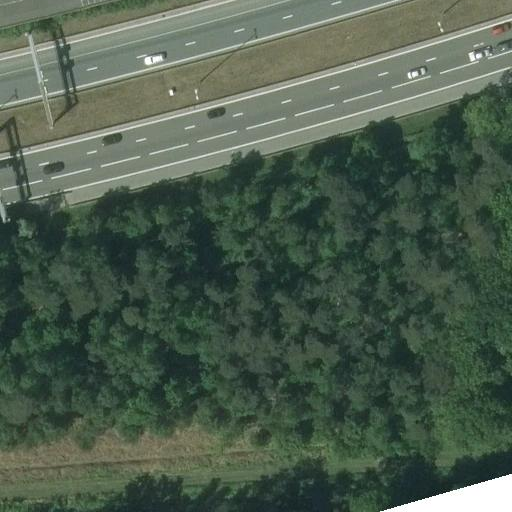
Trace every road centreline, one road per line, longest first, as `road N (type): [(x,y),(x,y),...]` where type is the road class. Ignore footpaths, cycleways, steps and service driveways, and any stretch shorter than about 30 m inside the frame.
road 1 (motorway): [(0,178),(316,101),(511,36)]
road 2 (motorway): [(352,0),(0,90)]
